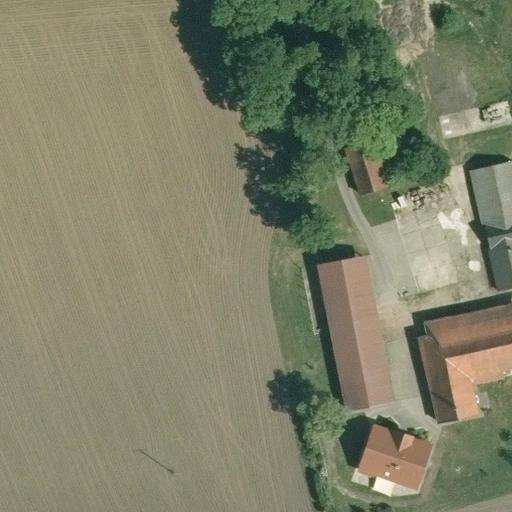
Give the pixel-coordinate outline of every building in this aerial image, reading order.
[(372,140),(345,149),(359,191),(386,183),(372,140)] [(511,165),(511,163),(469,172),(482,226),(486,225),(492,251),(488,252),(498,294),(511,290),(511,165)] [(364,258),(320,266),(348,411),(391,403),(364,258)] [(511,317),(419,338),(438,422),(477,413),(471,385),(504,378),(502,370),(511,367),(511,317)] [(432,449),(372,428),(358,467),(417,489),(432,449)]
